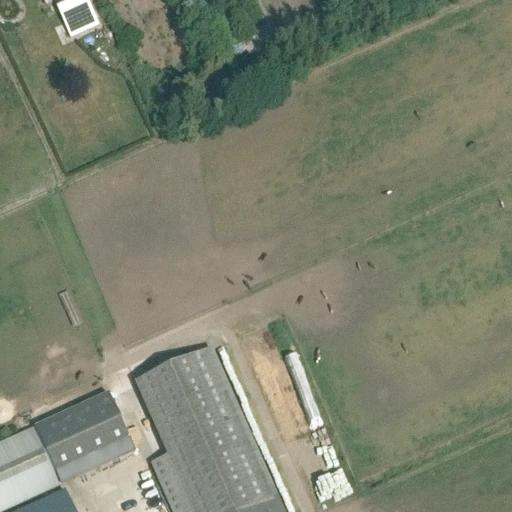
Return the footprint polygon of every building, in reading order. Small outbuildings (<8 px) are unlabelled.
[(52,0),(70,40),(99,27),(86,0),(52,0)] [(290,323),(278,327),(292,367),(304,362),(290,323)] [(168,511),(280,511),(211,356),(135,390),(168,462),(150,470),(168,511)] [(298,415),(320,407),(308,374),(299,377),(305,395),(292,399),(298,415)] [(136,455),(130,443),(110,398),(37,432),(36,429),(0,445),(0,511),(11,511),(62,489),(136,455)] [(311,478),(321,497),(353,479),(343,460),(311,478)] [(74,511),(66,494),(24,511),(74,511)]
